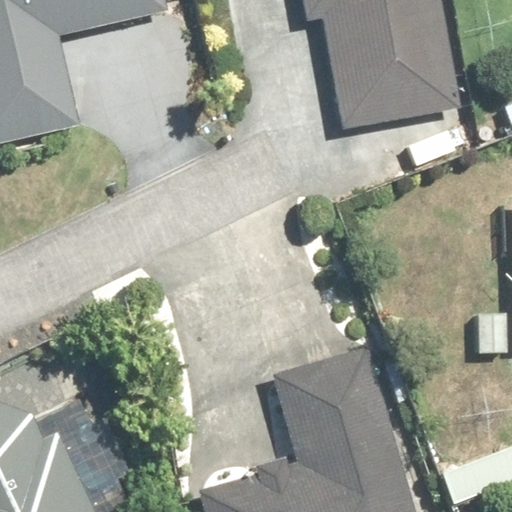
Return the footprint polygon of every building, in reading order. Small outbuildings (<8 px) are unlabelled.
[(0,0),(0,148),(83,131),(62,35),(166,13),(163,0),(0,0)] [(457,107),(440,0),(305,0),(309,23),(330,20),(347,125),(457,107)] [(511,316),(478,317),(478,356),(511,355),(511,316)] [(304,459),(198,491),(204,511),(420,511),(370,351),(279,379),(304,459)] [(123,511),(93,449),(69,461),(58,438),(43,445),(28,415),(0,406),(0,511),(123,511)]
